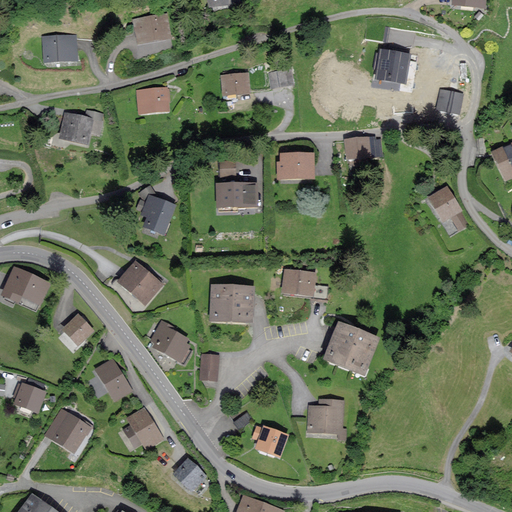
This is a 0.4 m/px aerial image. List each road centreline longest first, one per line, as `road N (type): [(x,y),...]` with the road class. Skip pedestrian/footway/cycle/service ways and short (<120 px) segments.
road 1 (residential): [(0,108),(117,86),(262,37),(380,9),(433,21),(468,50),(478,69),(467,131)]
road 2 (residential): [(0,222),(150,184),(208,146),(449,125),(467,131)]
road 3 (unclassified): [(193,428),(222,464),(270,489),(408,483),(489,511)]
road 4 (unclassified): [(0,254),(46,256),(71,270),(193,428)]
road 5 (residential): [(193,428),(217,408),(234,376),(276,343),(315,336)]
